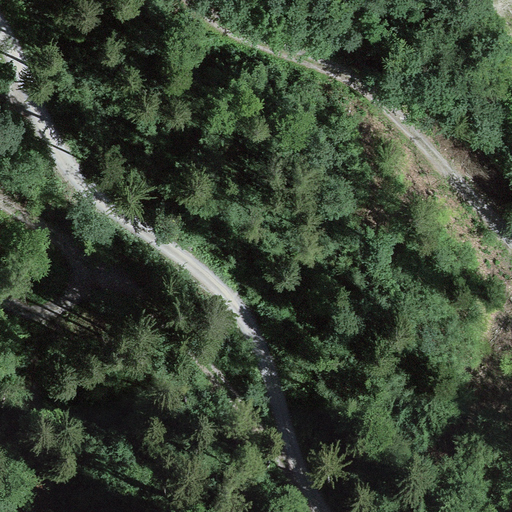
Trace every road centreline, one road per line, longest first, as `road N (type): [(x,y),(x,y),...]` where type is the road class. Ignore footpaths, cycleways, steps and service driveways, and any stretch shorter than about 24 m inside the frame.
road 1 (track): [(0,24),(29,106),(54,146),(221,283),(254,333),(293,454),(322,511)]
road 2 (track): [(167,0),(473,177),(511,221)]
road 3 (track): [(0,199),(65,236),(83,259),(84,289),(69,306),(0,306)]
